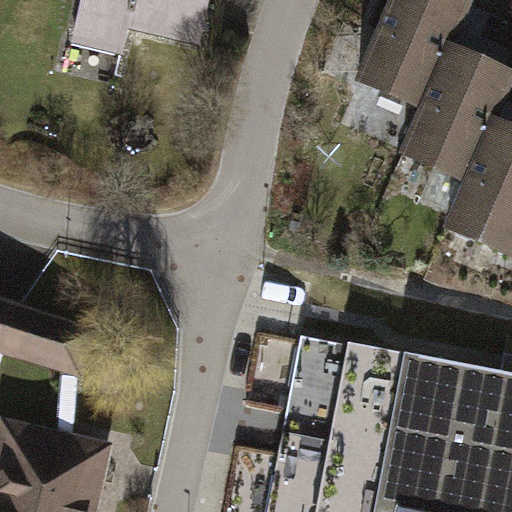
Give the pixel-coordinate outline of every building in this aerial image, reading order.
[(215,0),(82,0),(74,44),(132,55),(137,30),(207,44),(215,0)] [(449,0),(396,0),(363,80),(428,107),(409,153),(479,182),(461,227),(511,248),(511,130),(500,126),(511,97),(511,78),(492,70),(448,52),(467,7),(449,0)] [(97,325),(0,294),(0,350),(81,376),(97,325)] [(511,511),(511,365),(308,331),(274,511),(511,511)] [(104,511),(120,442),(12,417),(0,467),(0,511),(104,511)]
